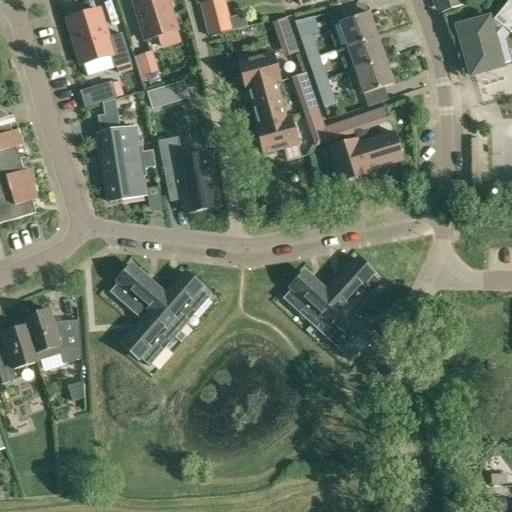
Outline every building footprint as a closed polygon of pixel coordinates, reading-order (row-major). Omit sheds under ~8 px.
[(132,0),(145,41),(177,30),(167,0),(132,0)] [(212,0),(199,3),(208,36),(231,30),(224,0),(212,0)] [(433,0),(438,13),(464,3),(462,0),(433,0)] [(457,26),(471,75),(502,66),(502,64),(511,62),(504,39),(510,32),(511,33),(511,0),(510,0),(495,19),(496,21),(490,22),(489,18),(457,26)] [(99,10),(67,20),(81,65),(112,55),(116,68),(131,64),(121,34),(108,38),(99,10)] [(339,23),(347,47),(377,37),(369,13),(339,23)] [(279,42),(286,39),(293,37),(287,19),(280,22),(273,24),(279,42)] [(300,37),(308,61),(320,57),(311,33),(300,37)] [(347,47),(355,70),(385,60),(377,37),(347,47)] [(144,77),(158,72),(151,52),(137,57),(144,77)] [(246,91),(248,91),(276,83),(281,82),(273,53),(238,63),(246,91)] [(308,61),(316,85),(328,81),(320,57),(308,61)] [(355,70),(364,95),(393,85),(385,60),(355,70)] [(189,98),(184,81),(146,93),(152,110),(189,98)] [(324,108),(335,104),(328,81),(316,85),(324,108)] [(276,83),(248,91),(257,126),(286,118),(276,83)] [(116,100),(111,84),(80,94),(85,109),(102,104),(115,100),(116,100)] [(318,108),(314,98),(308,101),(300,103),(303,113),(318,108)] [(104,116),(117,114),(115,100),(102,104),(104,116)] [(321,118),(318,108),(303,113),(307,123),(321,118)] [(351,119),(355,134),(365,130),(361,116),(351,119)] [(286,118),(257,126),(255,126),(263,155),(298,146),(290,117),(286,118)] [(355,134),(351,119),(341,122),(345,137),(355,134)] [(174,125),(156,129),(164,171),(177,168),(183,201),(215,194),(205,141),(178,146),(174,125)] [(2,134),(0,126),(0,223),(36,213),(32,201),(38,200),(28,169),(23,171),(16,147),(22,146),(17,130),(2,134)] [(144,162),(154,160),(153,151),(142,153),(141,147),(137,147),(134,128),(98,133),(103,168),(144,162)] [(394,133),(358,143),(367,172),(403,161),(394,133)] [(367,172),(358,143),(357,139),(329,148),(339,183),(368,174),(367,172)] [(103,168),(109,203),(145,197),(142,177),(146,177),(145,169),(144,162),(103,168)] [(359,260),(327,295),(339,306),(351,317),(382,284),(371,274),(372,272),(371,271),(370,273),(358,263),(360,261),(359,260)] [(110,293),(144,323),(155,311),(166,298),(130,267),(129,268),(130,269),(120,281),(119,279),(118,280),(119,282),(110,293)] [(187,274),(166,298),(155,311),(180,332),(210,297),(199,287),(200,286),(199,285),(198,287),(186,277),(188,275),(187,274)] [(283,299),(317,331),(339,306),(327,295),(303,274),(302,275),(304,276),(294,288),(292,286),(291,287),(293,288),(283,299)] [(339,306),(317,331),(324,337),(351,362),(361,351),(363,352),(364,351),(362,350),(372,338),(374,340),(375,339),(373,337),(351,317),(339,306)] [(27,327),(38,362),(62,354),(65,364),(81,358),(78,321),(52,323),(49,311),(24,319),(26,327),(27,327)] [(155,311),(144,323),(132,337),(123,347),(124,348),(126,346),(137,356),(135,358),(137,359),(137,358),(149,367),(175,337),(180,332),(155,311)] [(191,331),(185,325),(180,332),(186,337),(191,331)] [(0,356),(0,374),(3,384),(17,380),(13,369),(38,362),(27,327),(26,327),(2,334),(9,354),(0,356)] [(83,398),(82,381),(67,386),(72,402),(83,398)] [(491,500),(491,511),(507,511),(509,511),(508,499),(491,500)]
